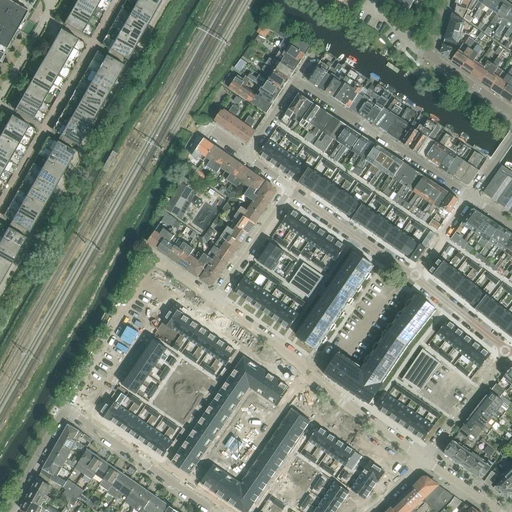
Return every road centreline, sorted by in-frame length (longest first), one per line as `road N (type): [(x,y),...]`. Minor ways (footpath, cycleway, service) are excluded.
road 1 (residential): [(66,408),(150,256),(213,301)]
road 2 (residential): [(296,84),(470,197)]
road 3 (residential): [(214,511),(66,408)]
road 4 (unknown): [(237,318),(146,464)]
road 5 (residential): [(311,377),(223,511)]
road 6 (residential): [(511,115),(429,56),(446,0)]
road 7 (residential): [(415,276),(289,186)]
road 8 (residential): [(508,349),(420,459)]
road 9 (unknown): [(371,244),(287,354)]
road 10 (residential): [(289,186),(213,301)]
road 11 (residential): [(311,377),(420,459)]
road 12 (residential): [(213,301),(311,377)]
